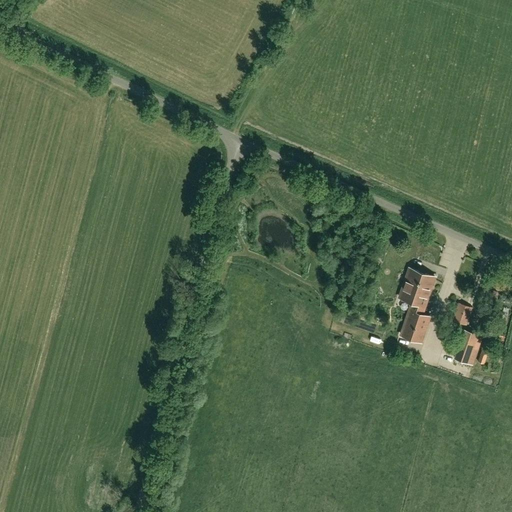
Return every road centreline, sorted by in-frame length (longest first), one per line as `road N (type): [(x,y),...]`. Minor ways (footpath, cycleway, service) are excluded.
road 1 (unclassified): [(138,511),(240,142)]
road 2 (unclassified): [(511,260),(240,142)]
road 3 (unclassified): [(0,25),(240,142)]
